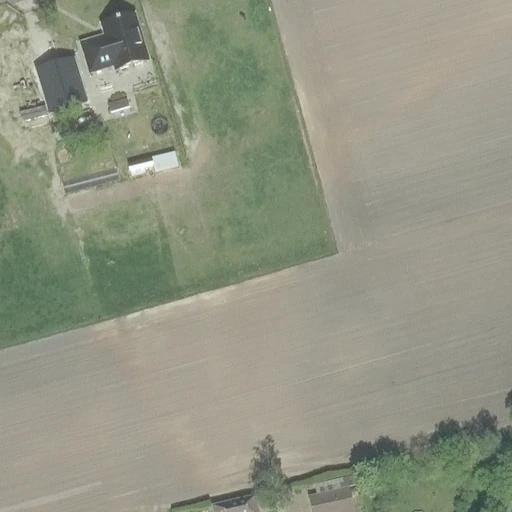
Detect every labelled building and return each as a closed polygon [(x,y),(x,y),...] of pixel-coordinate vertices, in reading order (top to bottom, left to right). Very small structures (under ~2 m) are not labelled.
[(112,43),(86,50),(87,54),(94,80),(120,73),(121,77),(152,69),(138,22),(108,31),(112,43)] [(36,71),(48,111),(87,100),(75,60),(36,71)] [(130,112),(127,99),(109,104),(112,117),(130,112)] [(48,117),(45,108),(21,115),(23,124),(48,117)] [(354,511),(349,490),(362,487),(360,477),(314,487),(316,497),(310,499),(313,511),(354,511)] [(258,511),(256,498),(215,507),(215,511),(258,511)]
